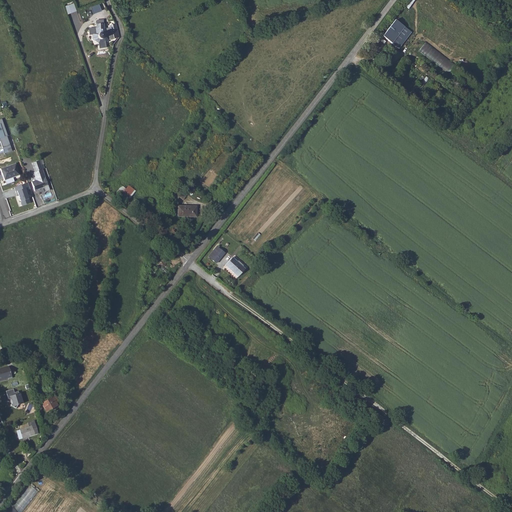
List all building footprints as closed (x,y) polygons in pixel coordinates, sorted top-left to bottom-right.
[(69,14),(77,11),(74,2),(65,5),(69,14)] [(94,13),(102,11),(99,4),(91,6),(94,13)] [(411,32),(395,20),(383,36),(399,48),(411,32)] [(104,29),(104,24),(96,24),(96,28),(93,29),(93,35),(92,35),(93,39),(94,41),(98,39),(100,40),(98,43),(99,44),(105,43),(105,40),(104,39),(104,36),(104,34),(105,32),(104,29)] [(119,36),(116,24),(110,25),(111,27),(104,29),(105,32),(104,34),(104,36),(108,35),(109,40),(118,37),(119,36)] [(449,72),(456,63),(425,42),(418,51),(449,72)] [(3,148),(10,146),(7,136),(8,136),(2,119),(0,119),(0,138),(0,139),(1,142),(0,142),(3,148)] [(12,151),(10,146),(3,148),(4,154),(12,151)] [(49,190),(43,170),(45,169),(43,165),(41,165),(39,161),(32,163),(35,172),(34,173),(36,180),(31,182),(34,191),(44,187),(45,192),(49,190)] [(15,164),(4,168),(1,169),(5,180),(19,175),(15,164)] [(30,189),(28,183),(14,188),(16,193),(17,193),(18,196),(20,202),(24,200),(25,205),(30,203),(26,191),(30,189)] [(126,189),(121,185),(116,192),(120,196),(119,198),(125,202),(136,187),(133,185),(131,187),(128,185),(126,189)] [(180,195),(175,202),(181,205),(185,199),(180,195)] [(201,217),(201,206),(183,206),(183,218),(201,217)] [(167,250),(160,245),(156,250),(163,255),(167,250)] [(225,253),(217,246),(209,256),(217,263),(225,253)] [(244,268),(230,257),(223,265),(237,276),(244,268)] [(9,366),(0,369),(0,380),(8,378),(8,379),(12,378),(9,366)] [(64,382),(66,369),(60,368),(58,381),(64,382)] [(257,382),(251,377),(248,381),(255,385),(257,382)] [(14,393),(13,389),(6,391),(8,400),(10,399),(12,404),(11,406),(16,408),(17,405),(23,404),(21,398),(22,398),(20,393),(19,394),(18,391),(14,393)] [(57,405),(56,402),(53,397),(41,404),(46,412),(57,405)] [(27,423),(29,427),(20,429),(19,430),(20,430),(22,438),(38,434),(34,421),(27,423)] [(30,486),(8,511),(21,511),(38,492),(30,486)]
